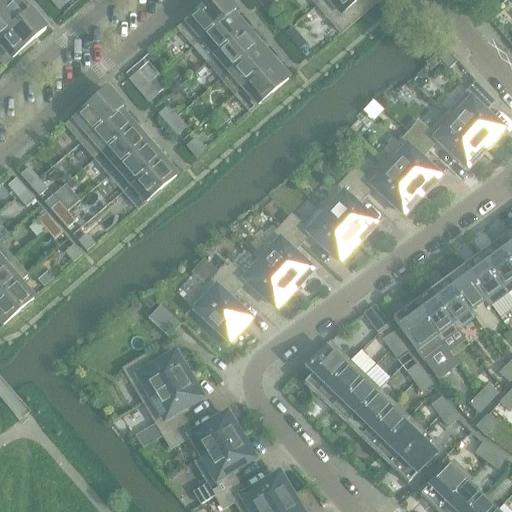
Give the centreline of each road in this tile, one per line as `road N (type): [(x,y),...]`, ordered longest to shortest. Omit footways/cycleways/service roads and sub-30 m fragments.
road 1 (residential): [(354,511),(256,399),(254,369),(281,339),(511,175)]
road 2 (residential): [(0,158),(182,0)]
road 3 (residential): [(115,0),(0,98)]
